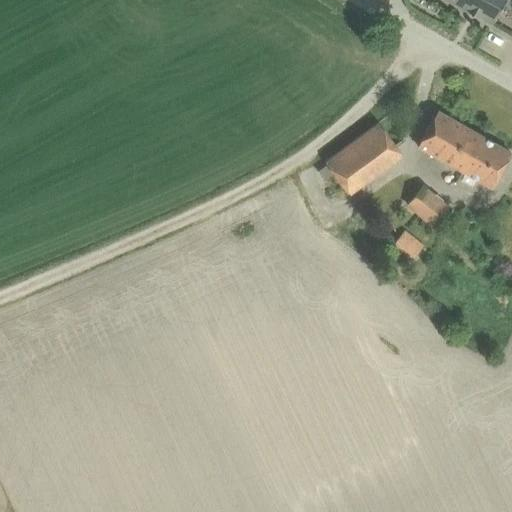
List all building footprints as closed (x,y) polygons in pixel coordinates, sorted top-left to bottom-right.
[(448,0),(491,23),(504,0),(448,0)] [(417,145),(462,171),(483,136),(437,110),(417,145)] [(378,122),(325,161),(342,184),(395,145),(378,122)] [(483,136),(462,171),(491,187),(511,152),(483,136)] [(318,171),(324,179),(332,173),(326,165),(318,171)] [(451,208),(423,185),(410,200),(407,203),(435,227),(451,208)] [(403,229),(391,245),(410,260),(422,245),(403,229)]
